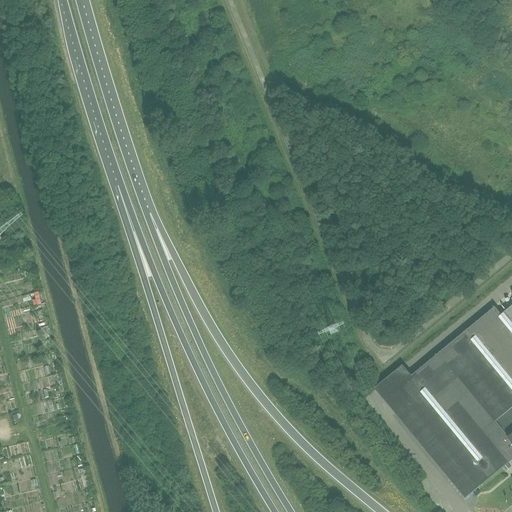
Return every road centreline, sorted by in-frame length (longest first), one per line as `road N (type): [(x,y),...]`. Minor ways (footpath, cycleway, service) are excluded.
road 1 (trunk): [(377,511),(251,388),(146,212)]
road 2 (trunk): [(121,184),(186,346),(274,511)]
road 3 (trunk): [(121,184),(216,511)]
road 4 (trunk): [(290,511),(227,401),(146,212)]
road 5 (unclassified): [(462,511),(373,399),(511,283)]
road 6 (trunk): [(146,212),(77,0)]
road 7 (trunk): [(63,0),(121,184)]
